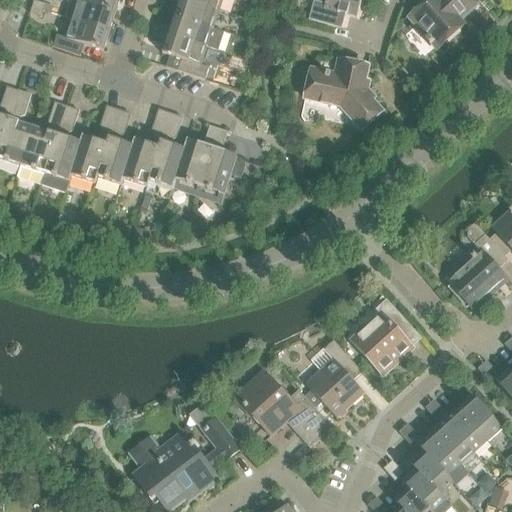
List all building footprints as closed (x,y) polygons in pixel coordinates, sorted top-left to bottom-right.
[(77,0),(77,4),(113,16),(118,0),(77,0)] [(177,6),(174,18),(212,31),(218,12),(179,0),(173,0),(172,4),(177,6)] [(179,0),(218,12),(221,0),(179,0)] [(356,20),(362,0),(323,0),(323,1),(325,2),(324,6),(312,2),(307,23),(341,31),(345,17),(356,20)] [(460,23),(480,6),(474,0),(431,0),(408,21),(426,41),(423,43),(427,48),(430,45),(436,52),(464,27),(460,23)] [(71,22),(107,34),(113,16),(77,4),(71,2),(65,20),(71,22)] [(34,3),(32,9),(43,13),(45,7),(34,3)] [(41,19),(43,13),(32,9),(30,16),(41,19)] [(494,23),(485,13),(476,21),(485,31),(494,23)] [(223,34),(212,31),(174,18),(170,30),(168,36),(206,49),(217,52),(223,34)] [(101,53),(107,34),(71,22),(65,40),(56,37),(52,49),(80,59),(83,48),(101,53)] [(153,38),(160,41),(164,29),(157,26),(153,38)] [(200,67),(206,49),(168,36),(170,30),(164,29),(160,41),(166,43),(161,56),(180,62),(176,73),(205,82),(209,70),(200,67)] [(238,69),(240,61),(232,58),(229,66),(238,69)] [(360,132),(381,114),(362,92),(367,69),(338,63),(335,76),(311,71),(304,101),(340,109),(360,132)] [(0,149),(18,93),(6,89),(0,107),(0,109),(2,113),(1,118),(0,117),(0,149)] [(31,97),(18,93),(0,149),(0,162),(20,169),(33,129),(18,124),(20,118),(24,117),(31,97)] [(17,180),(40,188),(67,109),(54,105),(48,125),(51,129),(49,134),(33,129),(20,169),(21,169),(17,180)] [(95,186),(96,181),(118,112),(107,108),(100,129),(101,132),(98,143),(82,138),(80,144),(81,145),(70,178),(72,179),(95,186)] [(66,196),(72,179),(70,178),(81,145),(80,144),(66,140),(68,134),(72,133),(79,113),(67,109),(40,188),(66,196)] [(121,189),(124,181),(123,181),(133,148),(118,143),(120,138),(124,137),(130,116),(118,112),(96,181),(121,189)] [(146,189),(148,183),(171,116),(158,112),(152,132),(155,136),(151,147),(135,142),(133,148),(123,181),(124,181),(146,189)] [(183,120),(171,116),(148,183),(173,191),(186,151),(184,151),(165,145),(167,139),(177,137),(183,120)] [(187,142),(184,151),(186,151),(173,191),(196,199),(218,131),(210,129),(204,147),(187,142)] [(227,134),(218,131),(196,199),(220,207),(236,158),(221,153),(227,134)] [(245,166),(235,163),(230,177),(241,180),(245,166)] [(151,199),(145,197),(141,210),(147,211),(151,199)] [(14,206),(10,205),(6,215),(16,218),(17,213),(14,206)] [(497,236),(490,243),(508,263),(511,259),(511,213),(493,231),(497,236)] [(128,246),(133,230),(119,226),(115,243),(128,246)] [(480,253),(446,283),(473,313),(507,282),(503,277),(511,268),(511,267),(485,238),(474,226),(467,232),(467,239),(474,247),(480,253)] [(151,234),(134,230),(130,243),(147,248),(151,234)] [(403,342),(413,333),(385,303),(375,313),(379,317),(350,343),(379,374),(397,357),(400,361),(411,351),(403,342)] [(332,343),(322,352),(310,363),(320,374),(305,387),(336,420),(364,394),(353,383),(362,374),(332,343)] [(482,377),(491,369),(486,363),(477,371),(482,377)] [(511,401),(511,373),(511,372),(497,384),(511,401)] [(309,451),(332,430),(299,393),(290,402),(264,374),(234,401),(269,439),(279,429),(284,424),(309,451)] [(462,398),(471,389),(464,382),(455,391),(462,398)] [(473,399),(459,412),(487,443),(501,430),(473,399)] [(425,412),(430,418),(440,408),(434,402),(425,412)] [(446,414),(440,408),(430,418),(436,424),(446,414)] [(459,412),(445,424),(473,455),(487,443),(459,412)] [(227,461),(240,451),(216,421),(202,433),(217,452),(204,462),(182,434),(160,451),(150,439),(129,456),(142,473),(133,480),(150,501),(154,498),(165,511),(171,511),(197,491),(200,495),(218,480),(211,472),(226,461),(227,461)] [(445,424),(432,436),(460,467),(473,455),(445,424)] [(398,435),(404,442),(414,433),(408,427),(398,435)] [(419,439),(414,433),(404,442),(410,448),(419,439)] [(418,449),(423,454),(424,454),(446,480),(447,479),(460,467),(432,436),(418,449)] [(452,484),(447,479),(446,480),(424,454),(423,454),(410,466),(416,472),(438,497),(439,496),(452,484)] [(383,471),(388,477),(397,469),(392,463),(383,471)] [(404,475),(397,469),(388,477),(394,484),(404,475)] [(435,511),(445,503),(439,496),(438,497),(416,472),(402,485),(408,491),(408,490),(427,511),(435,511)] [(477,485),(486,495),(489,498),(491,496),(494,488),(496,485),(487,475),(477,485)] [(503,508),(509,492),(497,488),(491,504),(503,508)] [(427,511),(408,490),(408,491),(394,503),(400,509),(401,509),(403,511),(427,511)] [(368,508),(370,511),(374,511),(382,506),(377,500),(368,508)]
